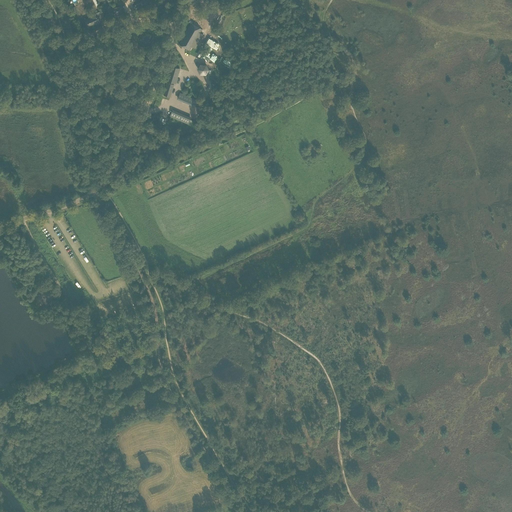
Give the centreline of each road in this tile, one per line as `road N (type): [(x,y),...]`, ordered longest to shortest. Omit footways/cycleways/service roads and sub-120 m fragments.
road 1 (track): [(136,262),(197,279),(307,227),(316,200),(356,168),(367,139),(352,110),(356,66),(322,18),(331,0)]
road 2 (track): [(368,511),(343,477),(338,410),(316,358),(272,328),(140,271)]
road 3 (unclassified): [(0,225),(100,186),(148,107),(174,26)]
road 4 (track): [(140,271),(167,388),(236,503)]
